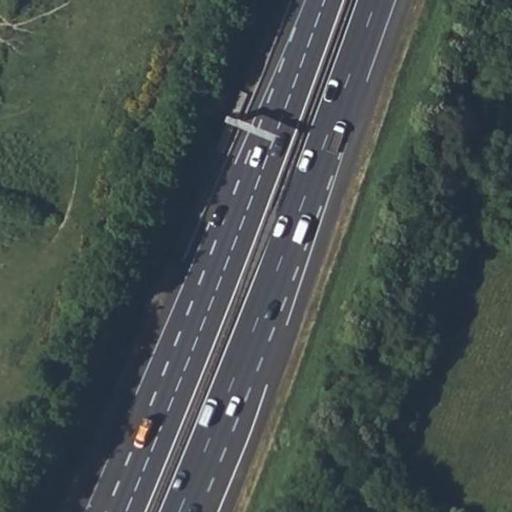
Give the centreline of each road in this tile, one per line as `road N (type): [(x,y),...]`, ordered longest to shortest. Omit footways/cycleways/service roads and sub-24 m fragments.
road 1 (trunk): [(178,511),(375,0)]
road 2 (trunk): [(324,0),(127,507)]
